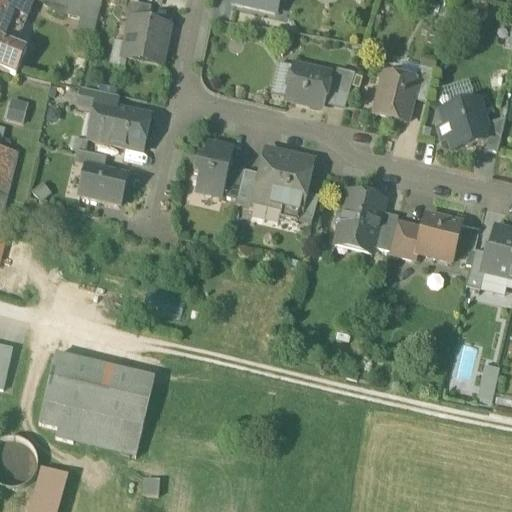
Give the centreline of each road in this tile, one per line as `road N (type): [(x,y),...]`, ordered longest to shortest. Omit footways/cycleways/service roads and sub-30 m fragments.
road 1 (track): [(511,428),(0,307)]
road 2 (residential): [(511,201),(337,163),(312,136),(179,106)]
